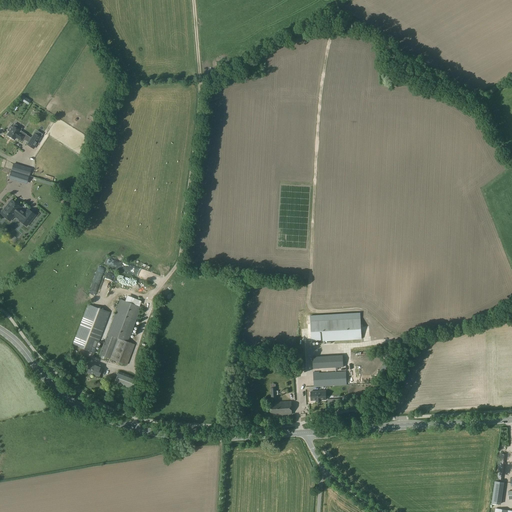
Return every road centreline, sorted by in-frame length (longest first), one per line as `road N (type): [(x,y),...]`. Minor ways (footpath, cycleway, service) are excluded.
road 1 (secondary): [(0,329),(52,392),(86,415),(203,442),(305,435)]
road 2 (secondary): [(305,435),(511,421)]
